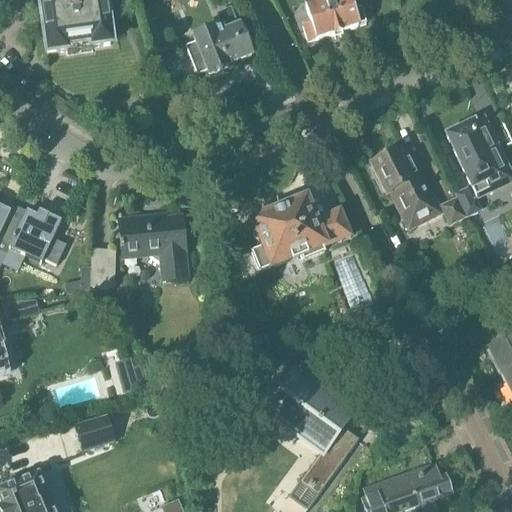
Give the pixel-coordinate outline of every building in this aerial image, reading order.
[(39,0),(47,56),(111,47),(104,0),(39,0)] [(311,0),(313,5),(305,8),(312,26),(303,29),(308,45),(317,42),(317,44),(343,35),(331,0),(311,0)] [(331,0),(343,35),(358,30),(358,29),(366,27),(361,11),(352,13),(348,0),(331,0)] [(235,25),(230,12),(217,17),(222,31),(218,32),(218,33),(213,35),(213,33),(193,42),(195,46),(185,50),(197,79),(207,75),(208,80),(229,72),(228,69),(251,60),(239,30),(238,30),(236,25),(235,25)] [(477,199),(511,182),(511,179),(483,120),(480,121),(477,118),(470,122),(469,126),(447,137),(477,199)] [(426,218),(438,212),(411,156),(404,159),(401,153),(388,159),(384,156),(374,161),(374,166),(372,167),(387,198),(391,196),(409,232),(428,222),(426,218)] [(457,201),(455,201),(465,221),(481,213),(475,201),(472,203),(466,191),(455,197),(457,201)] [(449,229),(465,221),(455,201),(440,209),(449,229)] [(323,247),(349,237),(340,214),(314,224),(306,204),(302,205),(300,204),(290,208),(290,210),(269,218),(267,217),(257,221),(257,222),(253,224),(255,230),(252,235),(255,240),(260,243),(262,249),(251,253),(258,274),(260,273),(262,278),(272,274),(270,270),(300,258),(302,264),(324,256),(322,250),(323,249),(323,247)] [(10,215),(0,236),(0,253),(7,257),(9,253),(41,268),(43,264),(56,270),(66,250),(53,243),(61,226),(39,215),(36,220),(13,208),(10,215)] [(0,236),(10,215),(0,210),(0,236)] [(163,285),(188,283),(185,255),(186,255),(183,220),(167,222),(167,218),(160,219),(160,221),(150,222),(149,220),(118,223),(122,262),(160,258),(163,285)] [(113,290),(114,260),(92,259),(91,289),(113,290)] [(89,293),(90,270),(80,270),(80,295),(89,293)] [(3,306),(9,325),(40,316),(36,303),(3,306)] [(511,338),(488,351),(501,376),(511,370),(511,338)] [(254,341),(231,345),(236,368),(258,364),(254,341)] [(0,350),(0,374),(3,374),(11,371),(4,349),(0,350)] [(139,393),(149,390),(142,368),(133,371),(139,393)] [(511,370),(501,376),(511,397),(511,370)] [(300,482),(318,495),(305,511),(307,511),(358,442),(341,430),(350,417),(295,377),(267,416),(320,455),(300,482)] [(181,390),(187,413),(211,406),(204,383),(181,390)] [(83,455),(114,446),(107,421),(76,430),(83,455)] [(363,502),(365,511),(410,511),(416,510),(416,511),(435,511),(432,504),(452,498),(445,478),(439,480),(436,473),(442,470),(440,465),(399,480),(402,488),(363,502)] [(52,473),(36,480),(36,479),(0,494),(0,504),(3,511),(0,511),(50,511),(48,505),(63,499),(52,473)]
